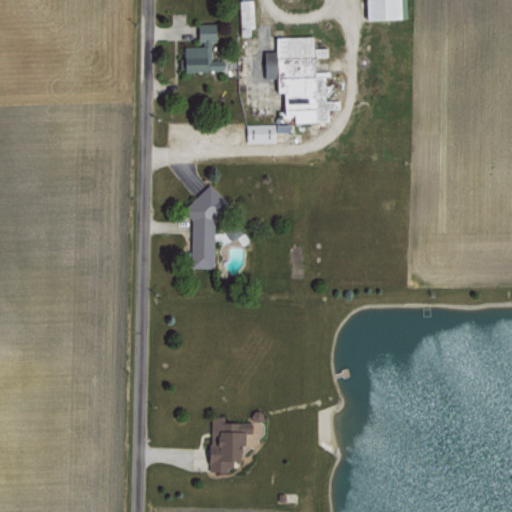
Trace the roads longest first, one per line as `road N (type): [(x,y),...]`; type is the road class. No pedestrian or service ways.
road 1 (residential): [(132,511),(146,0)]
road 2 (residential): [(339,0),(347,78),(340,119),(323,141),(299,153),(142,145)]
